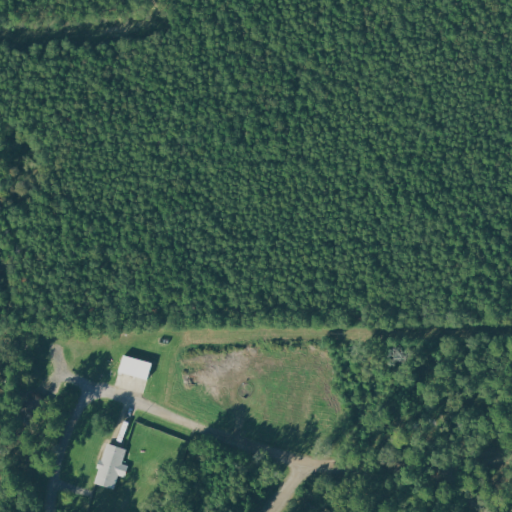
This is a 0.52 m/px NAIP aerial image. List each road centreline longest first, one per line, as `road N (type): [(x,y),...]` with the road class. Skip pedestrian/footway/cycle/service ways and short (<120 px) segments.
road 1 (residential): [(44,511),(53,450),(85,381)]
road 2 (residential): [(85,381),(45,353),(0,283)]
